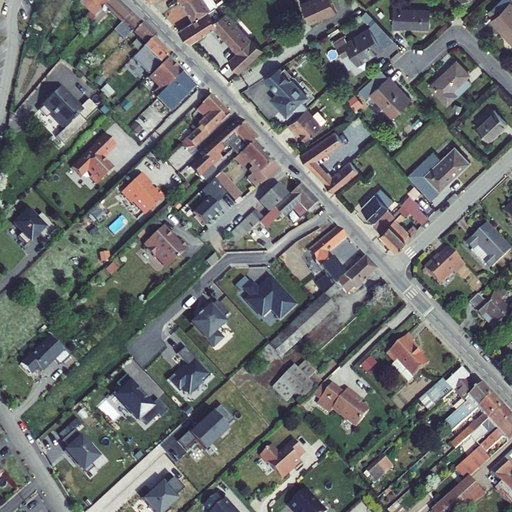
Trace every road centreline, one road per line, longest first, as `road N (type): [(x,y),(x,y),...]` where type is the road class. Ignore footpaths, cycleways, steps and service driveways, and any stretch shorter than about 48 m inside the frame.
road 1 (tertiary): [(131,0),(334,209)]
road 2 (residential): [(334,209),(272,255),(228,258),(160,322),(144,352)]
road 3 (tertiary): [(390,270),(511,398)]
road 4 (residential): [(390,270),(511,157)]
road 5 (residential): [(511,85),(458,35),(416,65)]
